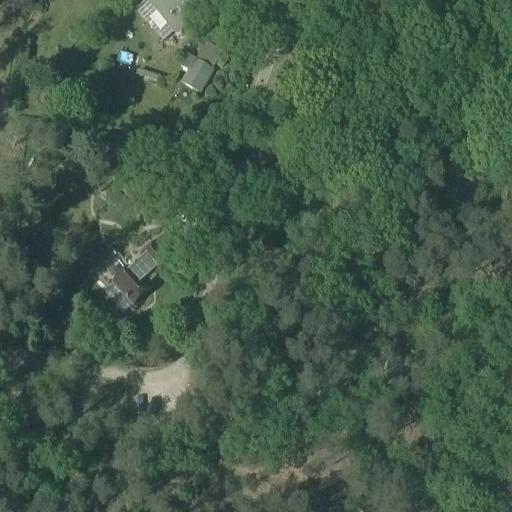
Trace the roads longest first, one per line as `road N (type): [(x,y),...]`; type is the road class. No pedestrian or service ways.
road 1 (unclassified): [(168,384),(186,366),(244,196),(250,121),(285,0)]
road 2 (unclassified): [(168,384),(0,361)]
road 3 (track): [(150,511),(171,431),(168,384)]
